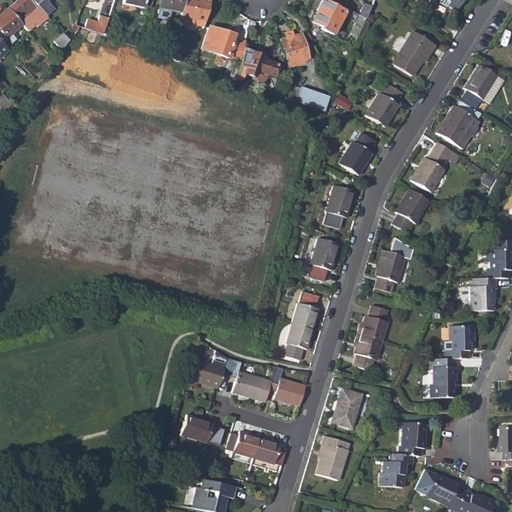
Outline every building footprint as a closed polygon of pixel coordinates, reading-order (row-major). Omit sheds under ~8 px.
[(27,17),(35,9),(26,0),(17,0),(6,10),(21,26),(27,33),(35,26),(27,17)] [(41,0),(35,5),(38,9),(48,0),(41,0)] [(122,0),(122,4),(141,9),(148,10),(150,0),(122,0)] [(157,9),(155,19),(167,21),(169,12),(179,14),(181,0),(158,0),(157,9)] [(203,22),(208,0),(200,0),(200,1),(197,0),(181,0),(179,14),(178,17),(177,25),(187,27),(186,29),(193,31),(194,27),(195,21),(203,22)] [(321,27),(320,29),(332,35),(342,16),(345,9),(342,7),(329,0),(321,0),(311,22),(321,27)] [(439,0),(437,3),(444,7),(445,5),(453,11),(460,0),(439,0)] [(365,19),(370,7),(363,4),(358,16),(365,19)] [(76,20),(80,22),(85,10),(80,8),(76,20)] [(342,16),(354,23),(358,16),(345,9),(342,16)] [(10,35),(21,26),(6,10),(0,15),(0,32),(1,34),(0,34),(0,43),(5,49),(15,40),(10,35)] [(356,37),(365,19),(358,16),(354,23),(349,33),(356,37)] [(102,32),(104,26),(85,20),(83,29),(101,35),(102,32)] [(97,47),(101,35),(83,29),(77,27),(76,32),(71,38),(79,40),(80,37),(85,39),(84,42),(97,47)] [(231,39),(232,36),(208,28),(200,49),(227,58),(239,61),(241,50),(243,43),(231,39)] [(429,52),(433,45),(411,32),(391,65),(410,76),(419,62),(426,50),(429,52)] [(301,64),(307,59),(299,34),(292,36),(284,39),(278,40),(286,68),(301,64)] [(60,51),(68,42),(61,35),(53,42),(60,51)] [(105,63),(108,54),(94,50),(92,59),(79,56),(78,60),(73,59),(68,57),(63,74),(106,86),(112,64),(105,63)] [(270,76),(274,66),(257,60),(258,58),(248,54),(248,52),(241,50),(239,61),(236,73),(242,74),(250,77),(249,79),(261,83),(264,74),(270,76)] [(419,62),(422,64),(429,52),(426,50),(419,62)] [(170,59),(179,62),(181,56),(171,53),(170,59)] [(44,72),(52,61),(47,56),(38,67),(44,72)] [(495,76),(501,80),(505,73),(501,71),(481,59),(477,66),(495,76)] [(495,76),(477,66),(477,65),(462,89),(465,91),(458,101),(473,110),(479,99),(480,100),(495,76)] [(151,96),(156,82),(129,74),(124,88),(131,90),(132,87),(145,91),(144,94),(151,96)] [(480,100),(486,104),(501,80),(495,76),(480,100)] [(377,94),(363,116),(382,128),(396,105),(393,104),(400,93),(386,85),(379,95),(377,94)] [(320,111),(325,98),(299,89),(297,103),(320,111)] [(0,110),(2,113),(11,105),(2,95),(0,96),(0,110)] [(333,102),(346,111),(350,104),(338,96),(333,102)] [(473,110),(458,101),(454,108),(451,106),(434,134),(460,149),(468,137),(470,136),(475,128),(475,126),(477,122),(475,121),(479,114),(473,110)] [(350,142),(337,165),(356,176),(369,154),(367,152),(373,142),(359,133),(353,144),(350,142)] [(422,159),(409,181),(428,193),(442,170),(439,169),(445,159),(453,164),(457,157),(436,143),(431,150),(425,161),(422,159)] [(338,229),(341,218),(344,219),(352,192),(332,186),(324,212),(325,213),(321,225),(338,229)] [(426,202),(407,190),(393,213),(396,214),(390,225),(404,233),(410,223),(413,224),(426,202)] [(404,233),(407,234),(413,224),(410,223),(404,233)] [(322,282),(325,270),(328,271),(336,245),(316,239),(308,265),(309,265),(306,277),(322,282)] [(511,241),(490,242),(490,250),(485,250),(485,262),(487,262),(487,270),(485,270),(485,274),(481,274),(481,279),(494,279),(508,279),(508,271),(511,271),(511,262),(511,256),(511,241)] [(391,282),(394,283),(402,258),(380,251),(373,277),(376,278),(372,289),(388,294),(391,282)] [(494,279),(481,279),(471,279),(471,287),(468,287),(468,312),(491,312),(491,301),(491,296),(492,296),(492,288),(494,288),(494,279)] [(297,303),(291,324),(311,330),(317,309),(314,308),(317,297),(301,292),(298,304),(297,303)] [(369,306),(366,318),(363,317),(361,323),(359,329),(357,328),(355,335),(379,342),(384,323),(381,322),(385,311),(369,306)] [(305,350),(311,330),(291,324),(285,344),(286,345),(282,356),(298,361),(302,349),(305,350)] [(472,342),(472,327),(447,327),(447,342),(449,342),(449,351),(441,351),(441,360),(453,359),(467,359),(467,352),(468,351),(468,347),(468,342),(471,342),(472,342)] [(373,361),(379,342),(355,335),(353,342),(355,343),(353,347),(351,354),(355,356),(352,367),(367,372),(370,360),(373,361)] [(217,388),(221,374),(228,376),(232,361),(225,359),(215,351),(211,365),(197,361),(191,381),(217,388)] [(453,359),(441,360),(425,360),(425,369),(431,369),(431,385),(429,385),(429,398),(452,398),(452,382),(454,382),(454,367),(453,359)] [(269,383),(269,382),(237,373),(240,363),(232,361),(228,376),(235,378),(230,393),(263,403),(267,389),(269,383)] [(297,407),(303,387),(278,379),(281,369),(273,367),(269,382),(269,383),(276,385),(274,391),(272,399),(297,407)] [(267,389),(274,391),(276,385),(269,383),(267,389)] [(349,429),(359,395),(339,389),(329,423),(349,429)] [(179,398),(188,400),(189,394),(181,392),(179,398)] [(222,430),(211,426),(212,423),(185,415),(179,436),(206,443),(206,442),(218,446),(222,430)] [(422,435),(423,424),(400,423),(398,447),(397,447),(396,455),(410,456),(418,457),(419,449),(422,449),(423,441),(421,440),(422,435)] [(511,427),(502,428),(503,438),(504,438),(504,444),(502,444),(502,452),(505,452),(506,460),(511,459),(511,427)] [(232,452),(252,459),(258,438),(238,432),(237,435),(230,433),(225,450),(232,452)] [(336,481),(346,444),(322,437),(320,444),(323,444),(319,458),(315,475),(336,481)] [(277,447),(278,444),(258,438),(252,459),(272,465),(273,464),(280,466),(285,449),(277,447)] [(410,456),(396,455),(388,454),(388,463),(381,462),(380,474),(378,473),(377,486),(401,488),(403,465),(409,465),(410,456)] [(422,470),(413,490),(425,495),(424,496),(445,506),(444,507),(452,511),(462,491),(455,487),(456,485),(449,482),(448,483),(443,481),(443,480),(422,470)] [(221,511),(225,498),(231,499),(233,488),(201,480),(199,489),(194,488),(189,509),(204,511),(221,511)] [(469,496),(470,494),(462,491),(452,511),(454,511),(487,511),(492,502),(479,496),(478,496),(477,500),(472,498),(469,496)]
